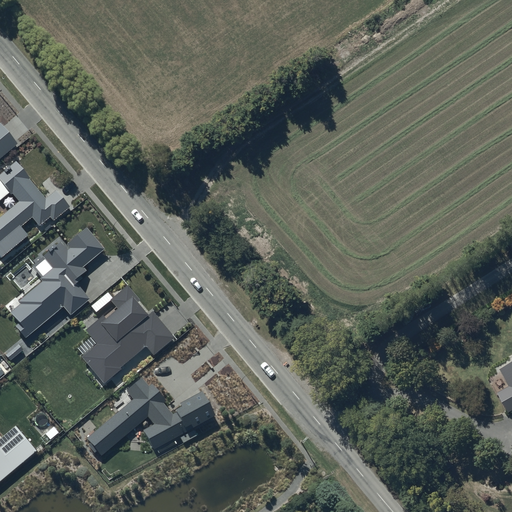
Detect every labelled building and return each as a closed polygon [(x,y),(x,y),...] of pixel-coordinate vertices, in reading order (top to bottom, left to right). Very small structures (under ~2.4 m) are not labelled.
[(0,157),(16,144),(0,125),(0,157)] [(0,212),(0,258),(26,237),(19,229),(31,219),(37,226),(45,220),(48,224),(68,209),(53,191),(44,199),(18,167),(0,181),(0,182),(15,201),(0,212)] [(27,338),(60,307),(68,316),(87,298),(72,282),(84,271),(82,268),(102,249),(82,227),(44,262),(49,268),(39,276),(42,279),(4,313),(27,338)] [(117,307),(84,331),(94,344),(80,355),(102,385),(142,354),(146,359),(171,339),(151,313),(147,316),(126,288),(111,299),(117,307)] [(510,384),(498,391),(509,410),(511,408),(511,371),(504,376),(510,384)] [(124,392),(131,399),(88,441),(105,458),(146,420),(152,426),(143,435),(157,450),(211,427),(222,417),(198,392),(188,402),(185,399),(172,411),(140,377),(124,392)] [(0,478),(33,452),(14,429),(5,437),(3,434),(0,436),(0,478)]
